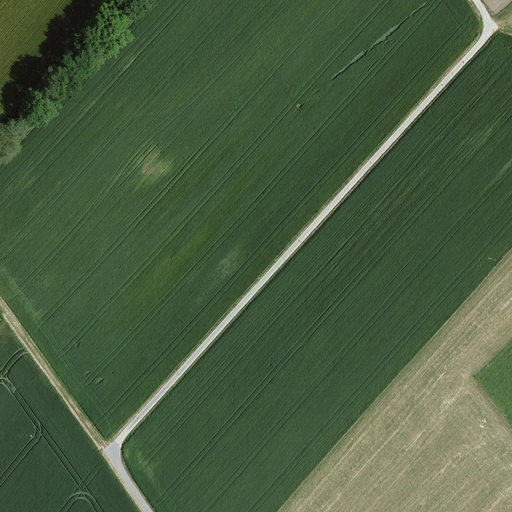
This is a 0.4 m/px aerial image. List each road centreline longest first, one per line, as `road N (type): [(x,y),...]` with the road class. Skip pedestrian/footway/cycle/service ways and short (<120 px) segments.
road 1 (track): [(151,511),(116,463),(119,442),(488,35),(474,0)]
road 2 (track): [(116,463),(0,300)]
